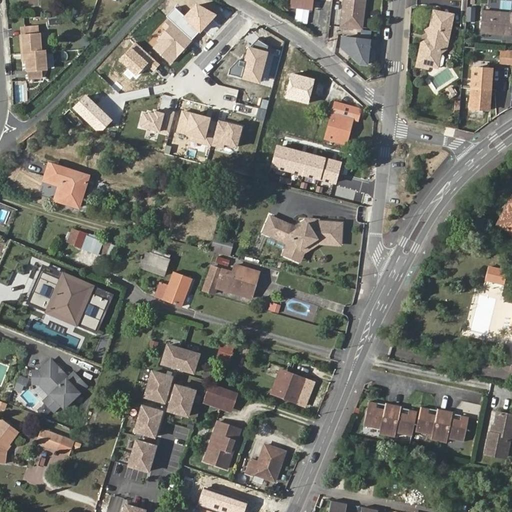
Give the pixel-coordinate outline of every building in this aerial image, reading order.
[(291,0),(291,7),(311,10),(311,0),(291,0)] [(364,0),(343,0),(341,26),(361,28),(364,0)] [(217,15),(196,3),(184,16),(174,8),(167,18),(192,41),(217,15)] [(308,23),(309,10),(297,8),(295,22),(308,23)] [(508,34),(511,11),(481,8),(478,30),(508,34)] [(440,42),(441,34),(450,36),(454,11),(437,9),(434,23),(429,26),(433,29),(432,36),(425,40),(422,61),(433,63),(440,65),(442,52),(443,46),(440,42)] [(192,41),(167,18),(159,26),(165,31),(151,47),(171,65),(192,41)] [(23,34),(24,53),(28,52),(41,51),(39,26),(26,26),(26,34),(23,34)] [(450,36),(441,34),(440,42),(443,46),(449,40),(450,36)] [(258,36),(229,69),(227,75),(262,84),(271,48),(258,36)] [(367,65),(369,42),(343,39),(342,48),(360,65),(367,65)] [(160,66),(135,43),(119,59),(137,76),(146,66),(153,73),(160,66)] [(511,50),(500,49),(499,64),(511,64),(511,50)] [(41,51),(28,52),(28,59),(29,76),(43,75),(43,68),(46,68),(45,51),(41,51)] [(490,107),(492,66),(473,65),(472,106),(490,107)] [(316,79),(292,73),(285,98),(309,105),(316,79)] [(113,121),(84,94),(71,108),(100,135),(113,121)] [(361,109),(335,102),(326,139),(346,144),(352,119),(358,121),(361,109)] [(212,117),(181,109),(175,132),(206,140),(212,117)] [(155,111),(142,113),(138,128),(160,133),(165,113),(155,111)] [(244,126),(218,119),(211,145),(237,152),(244,126)] [(343,162),(275,144),(269,168),(337,185),(338,181),(343,162)] [(53,164),(49,179),(63,184),(58,201),(78,207),(88,176),(53,164)] [(511,209),(502,227),(511,231),(511,196),(507,207),(511,209)] [(507,207),(498,225),(502,227),(511,209),(507,207)] [(270,217),(263,233),(288,244),(283,255),(296,260),(301,250),(317,239),(341,240),(341,223),(317,222),(318,224),(308,224),(307,220),(295,228),(270,217)] [(88,233),(80,231),(74,246),(99,255),(104,243),(87,236),(88,233)] [(301,250),(296,260),(300,262),(304,253),(318,243),(340,244),(341,240),(317,239),(301,250)] [(232,257),(213,252),(212,257),(210,262),(229,267),(232,257)] [(165,277),(169,260),(149,253),(144,270),(165,277)] [(234,265),(233,272),(256,278),(258,272),(234,265)] [(485,281),(503,285),(507,269),(489,265),(485,281)] [(114,295),(44,266),(29,302),(46,309),(44,313),(77,327),(79,322),(99,331),(114,295)] [(256,278),(233,272),(232,273),(212,268),(212,270),(206,291),(215,293),(217,288),(250,298),(253,287),(256,278)] [(174,273),(170,284),(187,290),(191,280),(174,273)] [(187,290),(170,284),(163,299),(181,306),(187,290)] [(279,312),(281,304),(271,302),(269,310),(279,312)] [(235,342),(224,339),(213,373),(224,377),(235,342)] [(164,360),(195,369),(201,351),(170,342),(164,360)] [(47,364),(42,363),(39,375),(48,377),(56,389),(47,395),(55,406),(63,401),(66,404),(91,387),(81,371),(75,376),(61,355),(47,364)] [(147,393),(166,399),(174,374),(154,368),(147,393)] [(303,378),(282,370),(272,394),(293,403),(303,378)] [(24,392),(28,378),(20,376),(16,389),(24,392)] [(170,407),(190,412),(197,388),(178,382),(170,407)] [(237,394),(209,385),(203,404),(231,413),(237,394)] [(378,401),(370,399),(366,425),(380,428),(380,432),(397,435),(397,431),(414,434),(418,408),(408,406),(407,411),(400,410),(401,405),(385,402),(384,408),(377,406),(378,401)] [(137,428),(156,433),(163,409),(144,403),(137,428)] [(45,417),(51,412),(45,404),(39,409),(45,417)] [(428,407),(422,406),(417,430),(424,431),(423,435),(454,441),(455,437),(463,439),(466,414),(458,413),(457,419),(449,417),(451,411),(435,408),(434,414),(427,412),(428,407)] [(511,417),(497,414),(493,433),(490,432),(486,451),(504,455),(509,437),(511,437),(511,417)] [(0,463),(5,464),(7,448),(9,445),(21,430),(5,418),(0,424),(0,463)] [(241,429),(217,421),(203,460),(227,468),(233,451),(230,450),(234,440),(237,441),(241,429)] [(76,436),(44,425),(39,440),(71,451),(76,436)] [(150,468),(157,443),(138,438),(131,462),(150,468)] [(252,461),(248,472),(274,481),(284,452),(265,445),(259,463),(252,461)] [(189,468),(184,481),(207,489),(211,476),(189,468)] [(251,507),(255,495),(232,487),(223,511),(227,511),(264,511),(265,511),(251,507)] [(200,511),(204,502),(182,495),(176,511),(200,511)] [(345,511),(347,503),(331,500),(328,511),(345,511)]
